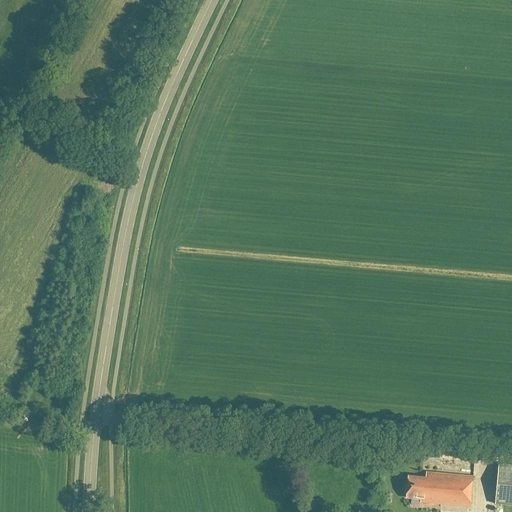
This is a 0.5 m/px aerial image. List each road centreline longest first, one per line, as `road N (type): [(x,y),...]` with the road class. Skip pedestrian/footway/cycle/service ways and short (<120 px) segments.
road 1 (secondary): [(95,419),(134,198),(154,132),(214,0)]
road 2 (unclassified): [(511,449),(95,419)]
